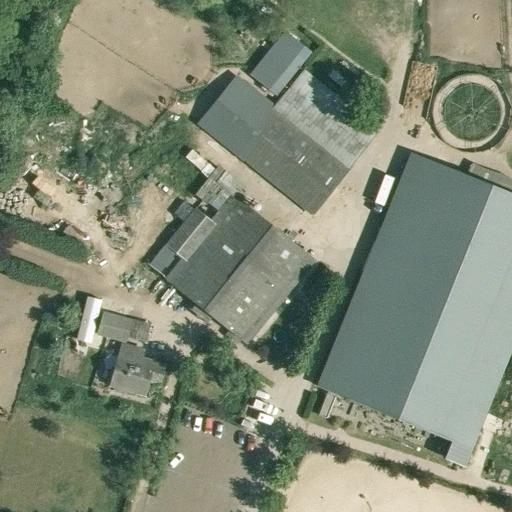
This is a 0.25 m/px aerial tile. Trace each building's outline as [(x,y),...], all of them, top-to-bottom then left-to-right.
[(276,94),(310,52),(285,32),(251,75),(276,94)] [(276,109),(240,154),(307,208),(343,163),(276,109)] [(322,130),(333,141),(343,132),(332,120),(322,130)] [(511,346),(511,193),(418,155),(323,390),(452,442),(471,449),(511,346)] [(173,235),(172,234),(147,265),(247,345),(315,261),(231,193),(211,219),(195,206),(173,235)] [(96,335),(125,342),(127,335),(146,341),(151,323),(132,319),(103,311),(96,335)] [(126,390),(144,395),(148,380),(160,383),(164,367),(119,355),(111,385),(115,386),(114,389),(125,392),(126,390)]
